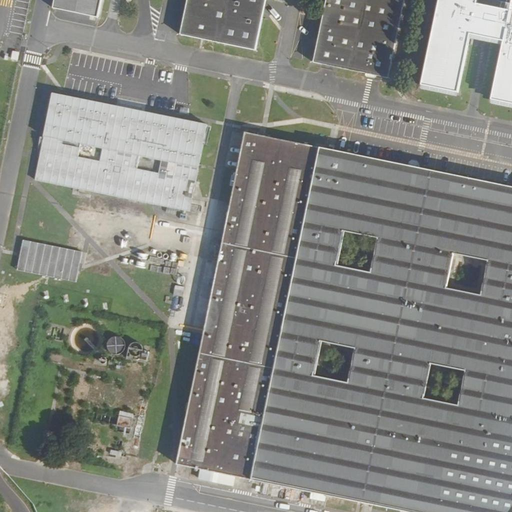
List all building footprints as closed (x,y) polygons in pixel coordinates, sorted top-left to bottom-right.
[(101,0),(55,0),(54,8),(98,17),(101,0)] [(266,0),(188,0),(181,35),(256,50),(266,0)] [(405,0),(327,0),(314,63),(389,79),(405,0)] [(476,9),(477,0),(439,0),(421,89),(457,97),(470,39),(502,46),(491,104),(511,108),(511,0),(509,15),(476,9)] [(55,89),(36,180),(191,212),(210,121),(55,89)] [(511,511),(511,186),(238,129),(171,462),(410,511),(511,511)] [(23,238),(17,267),(75,280),(81,251),(23,238)] [(104,341),(112,354),(124,346),(116,334),(104,341)] [(149,352),(129,348),(127,359),(147,362),(149,352)] [(125,368),(126,361),(115,359),(115,361),(110,360),(108,367),(113,369),(114,366),(125,368)] [(137,387),(122,384),(120,394),(135,396),(137,387)] [(134,416),(121,413),(117,426),(131,429),(134,416)] [(166,435),(144,431),(139,458),(161,462),(163,452),(166,435)] [(214,475),(200,472),(199,480),(213,482),(214,475)] [(236,479),(219,476),(218,483),(234,487),(236,479)]
